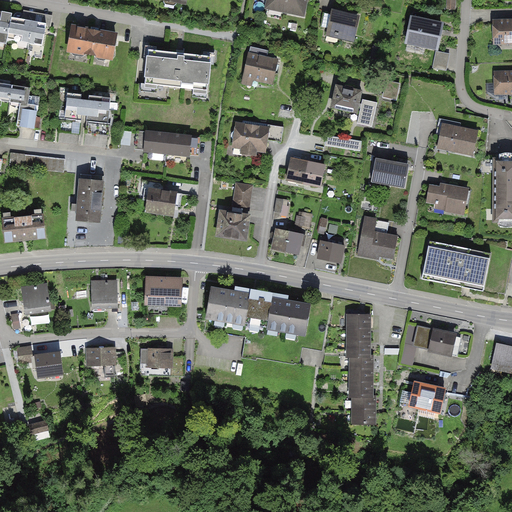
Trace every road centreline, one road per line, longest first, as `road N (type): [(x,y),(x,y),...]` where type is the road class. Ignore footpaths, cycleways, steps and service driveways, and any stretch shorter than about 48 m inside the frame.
road 1 (tertiary): [(196,263),(511,321)]
road 2 (residential): [(0,314),(4,331),(26,341),(185,333),(193,322),(196,263)]
road 3 (tertiary): [(0,268),(196,263)]
road 4 (residential): [(467,0),(461,90),(470,104),(500,116)]
road 5 (residential): [(145,23),(16,0)]
